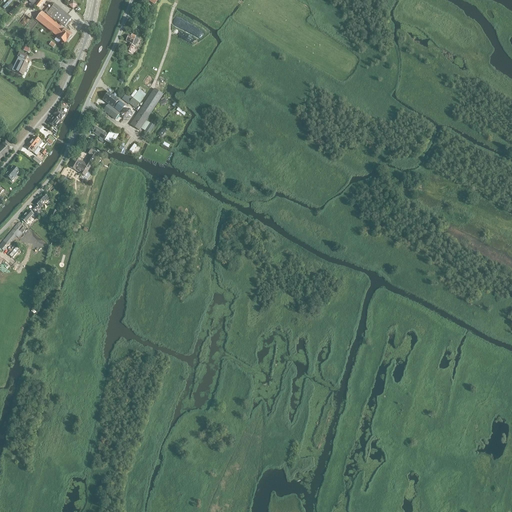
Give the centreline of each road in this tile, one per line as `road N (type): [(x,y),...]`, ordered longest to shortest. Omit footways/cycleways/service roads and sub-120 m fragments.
road 1 (unclassified): [(0,232),(61,163),(131,0)]
road 2 (tertiary): [(96,0),(63,92),(0,170)]
road 3 (track): [(179,0),(154,83),(125,128),(86,103)]
